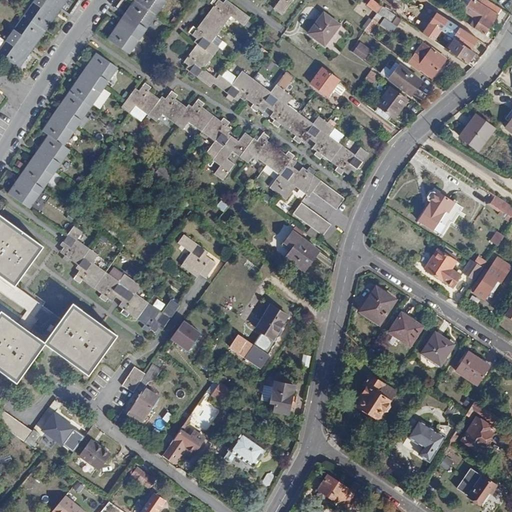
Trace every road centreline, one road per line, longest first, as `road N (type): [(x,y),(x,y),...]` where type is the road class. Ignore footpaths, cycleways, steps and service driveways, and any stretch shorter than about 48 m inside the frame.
road 1 (residential): [(511,37),(471,87),(401,149),(351,250)]
road 2 (residential): [(351,250),(312,442)]
road 3 (residential): [(351,250),(511,352)]
road 4 (residential): [(223,511),(96,415)]
road 5 (residential): [(416,511),(312,442)]
